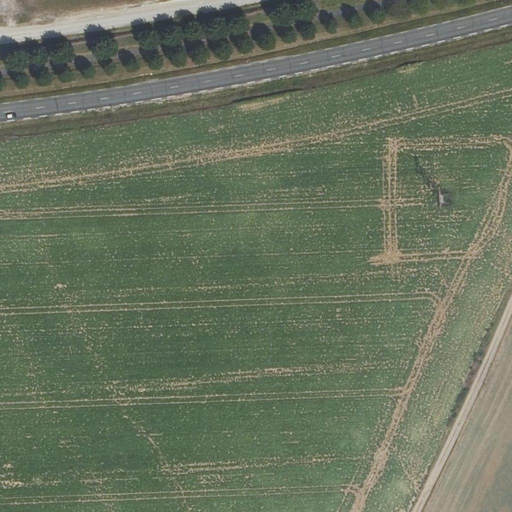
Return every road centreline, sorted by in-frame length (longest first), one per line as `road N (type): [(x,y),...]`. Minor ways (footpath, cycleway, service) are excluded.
road 1 (secondary): [(511,17),(294,67),(0,114)]
road 2 (track): [(416,511),(511,305)]
